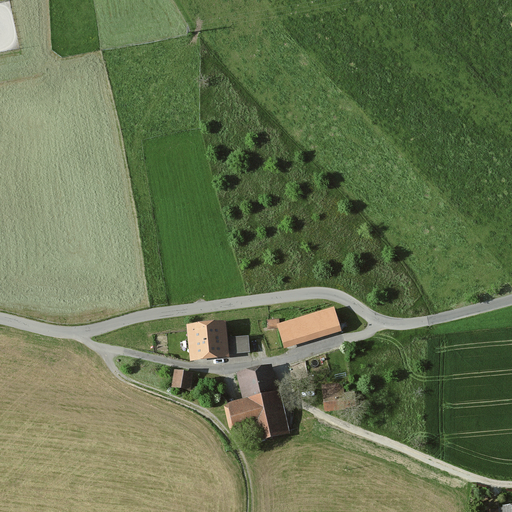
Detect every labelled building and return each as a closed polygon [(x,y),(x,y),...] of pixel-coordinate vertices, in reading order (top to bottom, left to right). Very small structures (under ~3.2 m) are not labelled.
[(267,330),(278,329),(285,350),(344,332),(336,307),(280,324),(280,320),(267,321),(267,330)] [(228,321),(189,324),(192,361),(231,357),(231,355),(251,353),(249,336),(230,338),(228,321)] [(231,431),(257,426),(260,441),(288,435),(280,391),(275,392),(270,366),(236,373),(242,401),(226,404),(231,431)] [(171,389),(190,392),(193,374),(174,371),(171,389)] [(344,386),(321,387),(323,413),(345,412),(345,410),(356,409),(356,392),(344,392),(344,386)]
